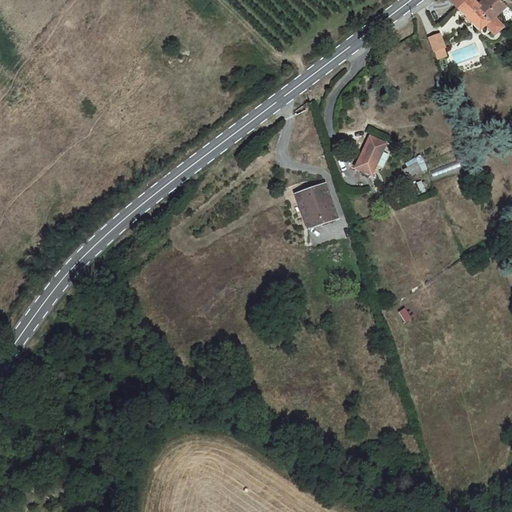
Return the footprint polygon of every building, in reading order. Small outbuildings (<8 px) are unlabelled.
[(481,4),(476,0),(463,0),(457,7),(481,30),(487,25),(491,21),(477,8),(481,4)] [(511,0),(484,0),(481,4),(477,8),(491,21),(498,15),(504,8),(511,0)] [(498,15),(491,21),(487,25),(492,31),(497,35),(506,25),(498,15)] [(439,30),(430,32),(434,45),(443,42),(439,30)] [(443,42),(434,45),(437,54),(446,52),(443,42)] [(385,147),(368,137),(354,168),(371,176),(385,147)] [(428,168),(421,155),(403,163),(409,177),(428,168)] [(333,214),(323,182),(293,192),(303,224),(333,214)]
